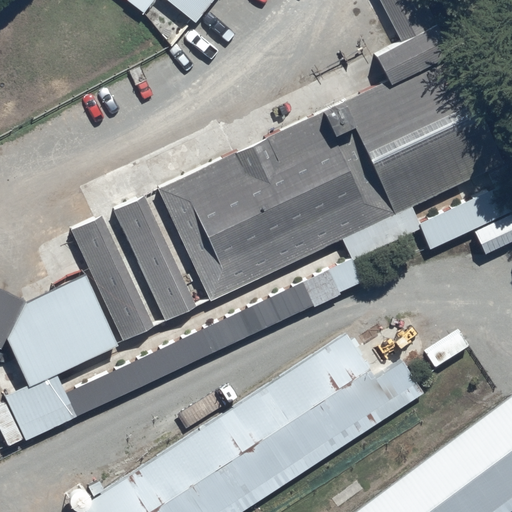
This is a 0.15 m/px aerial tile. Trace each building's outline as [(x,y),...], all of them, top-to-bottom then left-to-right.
[(0,282),(0,340),(3,332),(27,379),(2,390),(23,436),(360,276),(350,255),(418,223),(428,244),(511,204),(511,176),(511,173),(416,216),(409,201),(500,158),(432,16),(424,0),(380,0),(398,33),(372,47),(385,74),(156,183),(209,294),(340,233),(349,252),(63,387),(53,368),(114,338),(80,263),(22,292),(0,282)] [(173,0),(196,17),(208,0),(173,0)] [(141,189),(111,203),(163,315),(194,301),(141,189)] [(511,234),(511,207),(472,226),(482,249),(511,234)] [(99,210),(68,224),(120,335),(151,321),(99,210)] [(458,327),(424,348),(433,362),(467,341),(458,327)] [(372,372),(345,330),(77,504),(82,511),(232,511),(422,389),(399,354),(372,372)] [(511,388),(345,511),(500,511),(511,504),(511,388)] [(0,447),(11,443),(3,427),(0,427),(0,447)] [(76,482),(72,482),(68,485),(66,488),(66,493),(67,497),(71,500),(75,501),(79,500),(82,498),(85,494),(85,490),(83,486),(80,483),(76,482)]
